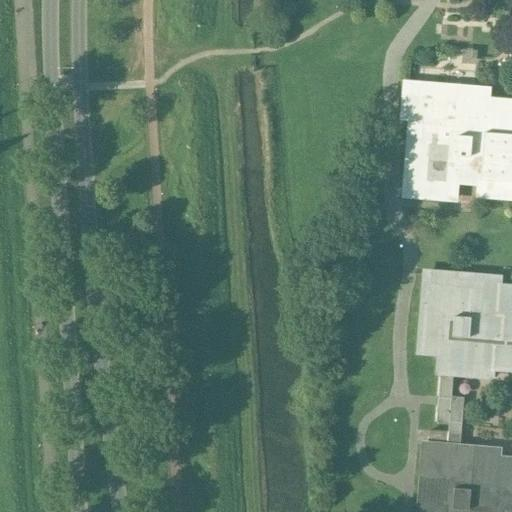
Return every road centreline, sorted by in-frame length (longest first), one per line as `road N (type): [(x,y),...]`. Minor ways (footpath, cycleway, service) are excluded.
road 1 (secondary): [(121,511),(91,248),(78,0)]
road 2 (secondary): [(49,0),(76,511)]
